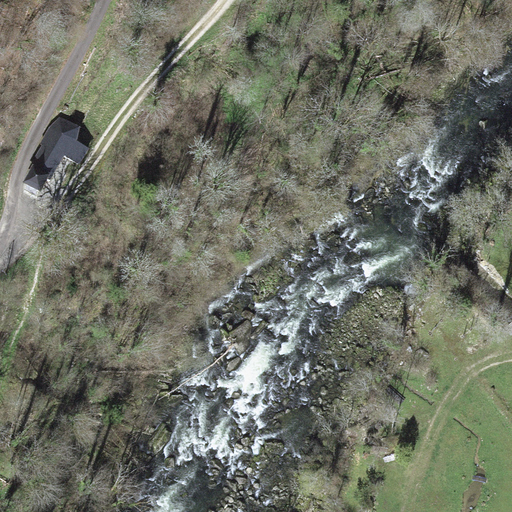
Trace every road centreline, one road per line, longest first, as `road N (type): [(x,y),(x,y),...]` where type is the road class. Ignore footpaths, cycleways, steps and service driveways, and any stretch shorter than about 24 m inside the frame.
road 1 (track): [(223,0),(138,94),(67,192),(0,255)]
road 2 (unclassified): [(0,239),(54,95),(109,0)]
road 3 (track): [(511,355),(483,363),(452,393),(407,511)]
